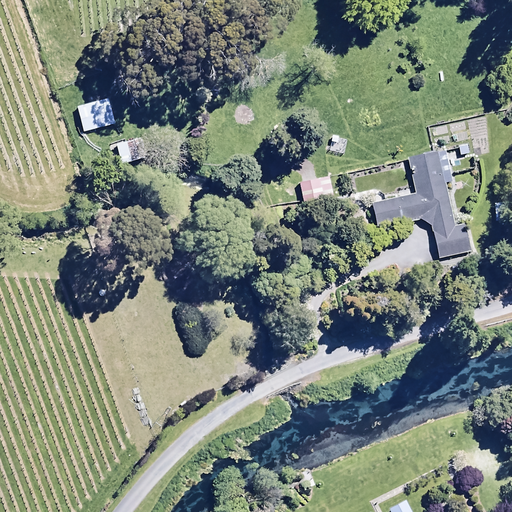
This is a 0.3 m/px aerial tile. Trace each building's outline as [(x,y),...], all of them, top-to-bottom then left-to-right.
[(105,100),(74,109),(81,134),(112,125),(105,100)] [(132,141),(114,146),(118,165),(136,161),(132,141)] [(442,151),(406,159),(414,195),(369,204),(374,227),(405,221),(405,223),(415,221),(415,219),(430,228),(436,259),(468,252),(463,225),(451,228),(442,184),(448,183),(442,151)] [(326,178),(296,183),(300,204),(330,199),(326,178)] [(408,511),(404,502),(386,511),(408,511)]
